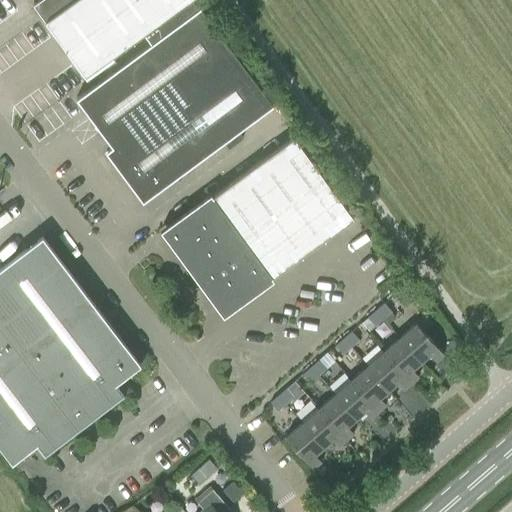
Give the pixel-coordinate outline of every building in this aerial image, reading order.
[(38,0),(34,3),(46,19),(72,0),(38,0)] [(147,119),(184,168),(272,103),(195,0),(72,0),(46,19),(86,74),(103,61),(111,71),(76,97),(112,145),(147,119)] [(147,119),(112,145),(149,195),(184,168),(147,119)] [(223,310),(353,216),(294,135),(165,230),(223,310)] [(0,445),(12,461),(140,363),(42,234),(0,266),(0,445)] [(383,317),(391,310),(383,302),(376,309),(383,317)] [(375,324),(383,317),(376,309),(367,316),(375,324)] [(391,310),(383,317),(388,323),(396,317),(391,310)] [(423,315),(416,321),(422,329),(430,322),(423,315)] [(399,336),(421,360),(429,353),(435,360),(444,353),(422,329),(416,321),(399,336)] [(344,337),(351,345),(358,339),(351,330),(344,337)] [(412,368),(421,360),(399,336),(383,350),(411,381),(418,375),(412,368)] [(342,353),(351,345),(344,337),(335,344),(342,353)] [(403,389),(411,381),(383,350),(367,364),(389,388),(397,382),(403,389)] [(319,373),(326,367),(318,359),(311,365),(319,373)] [(379,397),(389,388),(367,364),(351,378),(379,410),(386,404),(379,397)] [(310,381),(319,373),(311,365),(302,373),(310,381)] [(371,417),(379,410),(351,378),(335,392),(357,416),(364,410),(371,417)] [(286,402),(293,395),(286,387),(279,393),(286,402)] [(347,424),(357,416),(335,392),(319,406),(347,438),(354,432),(347,424)] [(277,409),(286,402),(279,393),(270,401),(277,409)] [(338,445),(347,438),(319,406),(303,421),(324,445),(332,438),(338,445)] [(315,453),(324,445),(303,421),(286,436),(313,467),(321,460),(315,453)] [(199,482),(216,466),(208,458),(191,474),(199,482)] [(198,511),(224,511),(229,508),(211,487),(196,500),(203,508),(198,511)]
